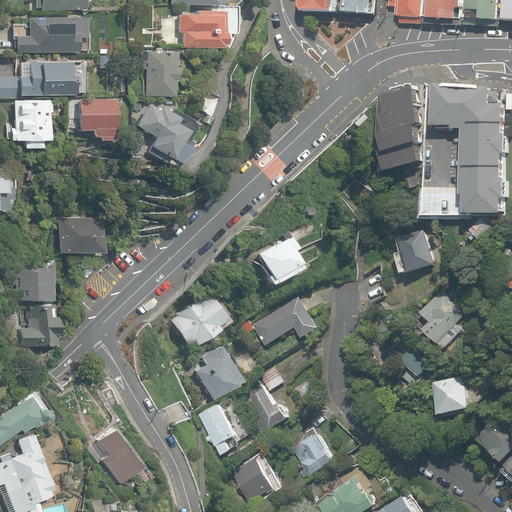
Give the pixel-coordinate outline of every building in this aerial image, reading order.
[(32,0),(33,9),(85,7),(84,0),(32,0)] [(304,0),(304,7),(307,11),(339,12),(339,0),(304,0)] [(378,0),(348,0),(348,12),(377,14),(378,0)] [(425,0),(399,0),(399,16),(424,17),(425,0)] [(463,0),(427,0),(426,17),(463,19),(463,0)] [(501,0),(465,0),(465,19),(501,21),(501,0)] [(511,0),(504,0),(503,21),(511,21),(511,0)] [(225,11),(195,10),(195,14),(177,14),(177,34),(181,34),(181,46),(220,47),(220,44),(225,44),(225,11)] [(84,14),(26,16),(26,22),(9,23),(9,37),(13,38),(14,50),(79,49),(78,35),(85,34),(84,14)] [(175,52),(144,52),(144,95),(174,96),(175,52)] [(17,76),(0,76),(0,96),(74,94),(75,73),(72,73),(70,60),(17,61),(17,76)] [(494,85),(439,83),(439,128),(470,128),(473,215),(511,213),(511,161),(509,105),(502,105),(501,91),(495,91),(494,85)] [(419,88),(386,89),(387,137),(421,136),(419,88)] [(51,100),(13,100),(13,128),(10,128),(10,142),(22,142),(22,149),(40,149),(40,142),(51,141),(51,100)] [(114,100),(78,100),(78,131),(92,130),(92,137),(98,137),(98,140),(115,140),(114,100)] [(157,110),(148,105),(135,127),(154,138),(147,151),(166,163),(168,158),(173,161),(175,158),(181,162),(198,149),(189,143),(199,125),(173,109),(171,113),(161,106),(157,110)] [(98,215),(68,214),(68,223),(56,222),(54,255),(97,256),(98,215)] [(425,230),(400,237),(404,251),(395,253),(401,276),(435,267),(425,230)] [(286,238),(256,254),(268,274),(264,276),(268,283),(301,267),(298,263),(300,262),(293,250),(298,247),(292,236),(287,239),(286,238)] [(16,260),(14,303),(44,304),(45,285),(51,285),(52,261),(16,260)] [(379,271),(358,283),(359,307),(386,300),(379,271)] [(469,313),(441,290),(420,316),(430,324),(424,332),(446,350),(463,329),(458,325),(469,313)] [(193,344),(219,328),(217,325),(226,319),(209,292),(174,314),(175,315),(169,319),(185,344),(191,341),(193,344)] [(269,346),(298,328),(304,338),(321,328),(302,297),(256,325),(269,346)] [(16,329),(15,346),(49,348),(51,307),(25,306),(24,329),(16,329)] [(235,383),(240,380),(219,345),(199,357),(203,364),(193,370),(211,400),(236,385),(235,383)] [(271,392),(288,382),(278,366),(262,376),(271,392)] [(464,378),(435,383),(441,419),(470,414),(464,378)] [(273,430),(292,419),(290,416),(291,411),(288,407),(285,406),(283,404),(280,405),(278,401),(276,402),(269,389),(267,390),(262,381),(248,389),(254,398),(253,398),(265,418),(257,423),(264,434),(272,429),(273,430)] [(33,398),(0,417),(0,441),(29,425),(31,429),(46,420),(33,398)] [(229,441),(239,436),(222,404),(201,415),(212,435),(208,438),(210,442),(214,440),(217,447),(219,446),(224,456),(234,451),(229,441)] [(511,427),(498,416),(478,441),(511,468),(511,427)] [(119,418),(99,433),(112,451),(105,456),(124,481),(151,461),(119,418)] [(19,452),(0,459),(0,498),(5,511),(16,511),(27,509),(28,511),(41,511),(38,501),(50,494),(51,487),(33,433),(15,438),(19,452)] [(305,444),(296,449),(304,463),(303,463),(307,468),(302,471),(306,478),(311,475),(312,477),(338,461),(330,448),(329,449),(320,435),(318,436),(317,435),(304,443),(305,444)] [(261,457),(235,472),(253,502),(271,492),(272,493),(280,489),(261,457)] [(323,506),(326,511),(367,511),(378,505),(377,504),(378,499),(375,495),(371,494),(370,492),(367,495),(365,492),(367,490),(366,488),(364,490),(360,484),(362,482),(359,477),(352,481),(354,483),(349,486),(348,484),(343,487),(344,489),(339,492),(338,490),(336,492),(337,494),(336,494),(338,496),(323,506)] [(418,511),(409,496),(383,511),(418,511)]
